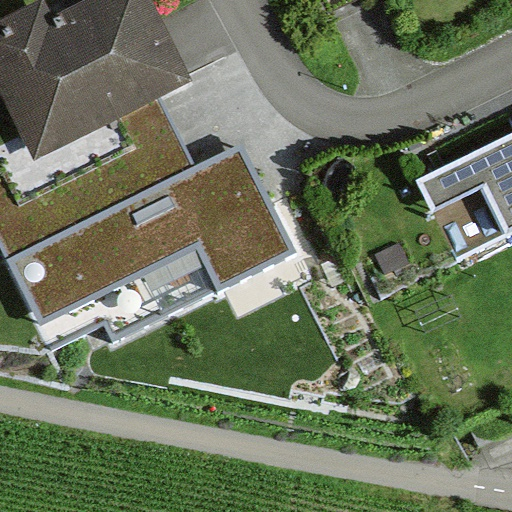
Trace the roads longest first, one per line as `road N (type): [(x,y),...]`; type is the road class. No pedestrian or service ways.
road 1 (residential): [(511,491),(0,403)]
road 2 (residential): [(237,0),(274,69),(305,100),(367,124),(401,117),(511,61)]
